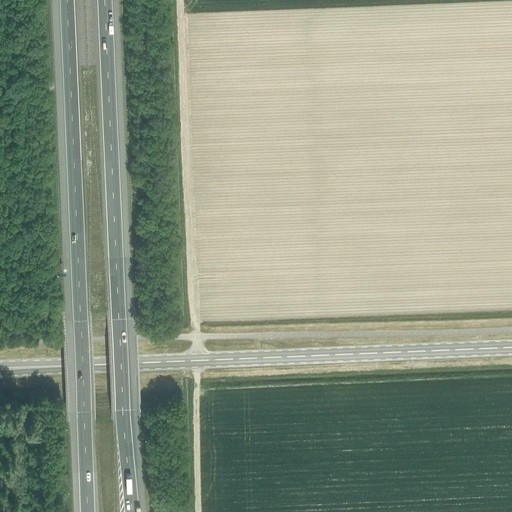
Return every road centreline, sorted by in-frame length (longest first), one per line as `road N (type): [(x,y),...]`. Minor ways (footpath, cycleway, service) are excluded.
road 1 (motorway): [(131,511),(104,0)]
road 2 (motorway): [(66,0),(87,511)]
road 3 (tertiary): [(511,348),(60,367)]
